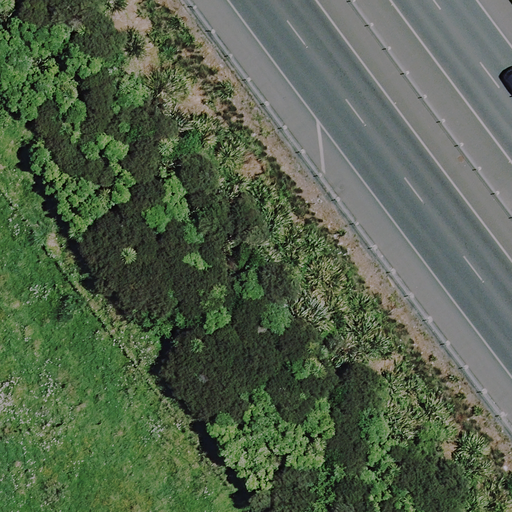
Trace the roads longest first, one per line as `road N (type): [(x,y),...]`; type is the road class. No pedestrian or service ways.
road 1 (motorway): [(511,347),(372,175),(252,0)]
road 2 (motorway): [(413,0),(511,133)]
